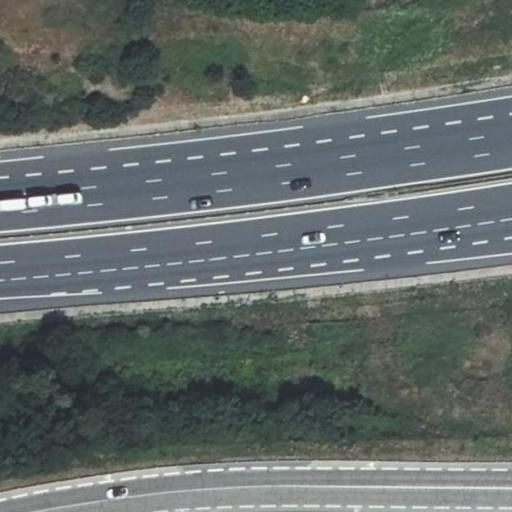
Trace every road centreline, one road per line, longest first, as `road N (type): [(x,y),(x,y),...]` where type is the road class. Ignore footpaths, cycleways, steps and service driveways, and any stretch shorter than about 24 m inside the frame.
road 1 (motorway): [(0,272),(511,210)]
road 2 (motorway): [(511,143),(0,205)]
road 3 (tertiary): [(35,511),(247,486),(511,487)]
